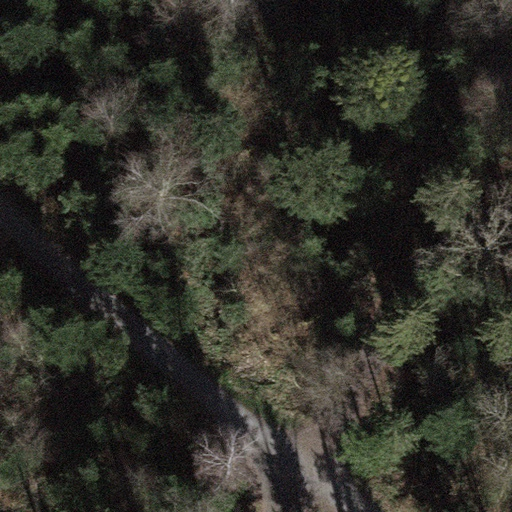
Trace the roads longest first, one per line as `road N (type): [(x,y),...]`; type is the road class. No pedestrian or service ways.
road 1 (track): [(307,475),(0,186)]
road 2 (track): [(307,475),(405,293),(476,227),(511,210)]
